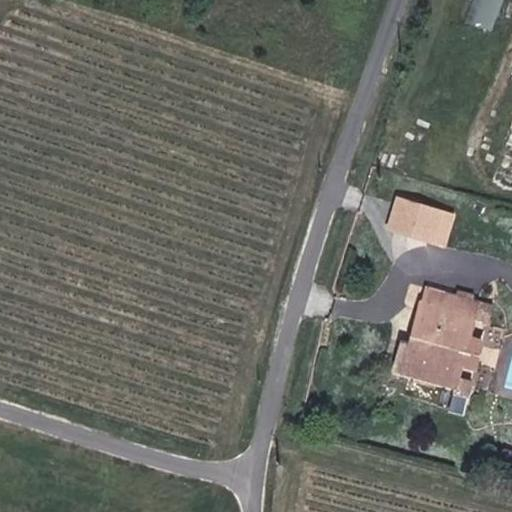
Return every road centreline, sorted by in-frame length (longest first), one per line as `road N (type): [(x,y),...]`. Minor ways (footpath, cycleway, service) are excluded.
road 1 (unclassified): [(405,0),(352,151),(260,473)]
road 2 (unclassified): [(260,473),(143,453),(0,407)]
